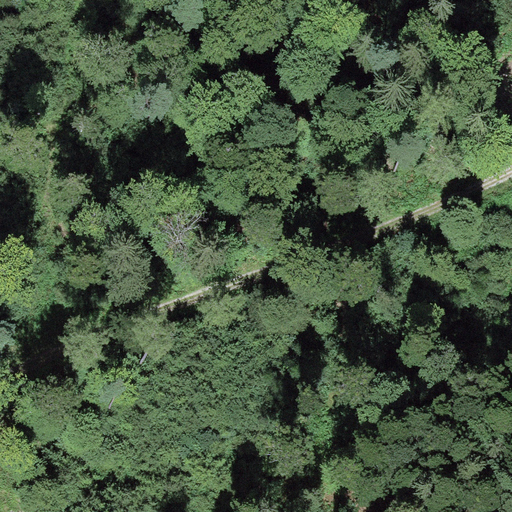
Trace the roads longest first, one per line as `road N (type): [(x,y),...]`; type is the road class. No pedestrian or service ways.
road 1 (track): [(0,386),(158,311),(310,258),(511,168)]
road 2 (track): [(13,511),(29,266),(69,62)]
